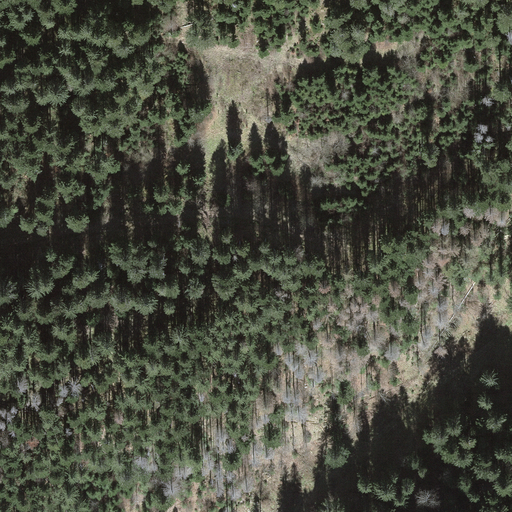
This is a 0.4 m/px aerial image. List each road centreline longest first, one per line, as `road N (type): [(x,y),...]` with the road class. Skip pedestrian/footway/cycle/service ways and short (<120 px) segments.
road 1 (track): [(0,239),(231,211),(337,242)]
road 2 (track): [(511,326),(331,470),(297,511)]
